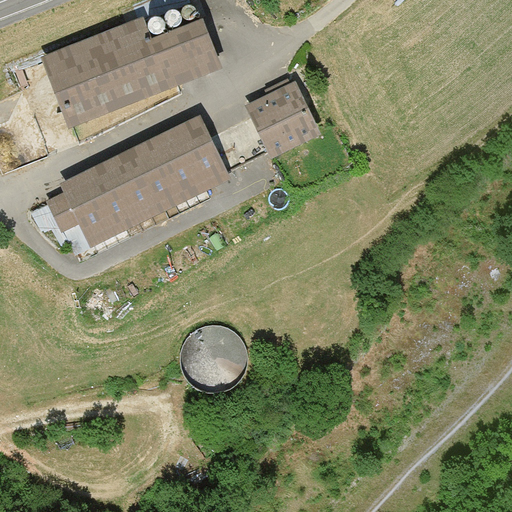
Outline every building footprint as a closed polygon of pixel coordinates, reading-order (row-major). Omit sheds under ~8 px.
[(69,125),(221,66),(202,17),(150,38),(142,18),(42,57),(69,125)] [(272,156),(320,133),(295,81),(246,105),(253,119),(269,151),(272,156)] [(61,180),(66,191),(48,200),(62,229),(80,220),(91,243),(228,176),(226,172),(210,140),(197,113),(61,180)] [(253,119),(210,140),(226,172),(269,151),(253,119)] [(181,353),(183,366),(189,378),(200,386),(213,389),(227,387),(238,380),(246,370),(249,357),(247,343),(241,332),(230,324),(217,320),(203,322),(192,329),(184,340),(181,353)]
